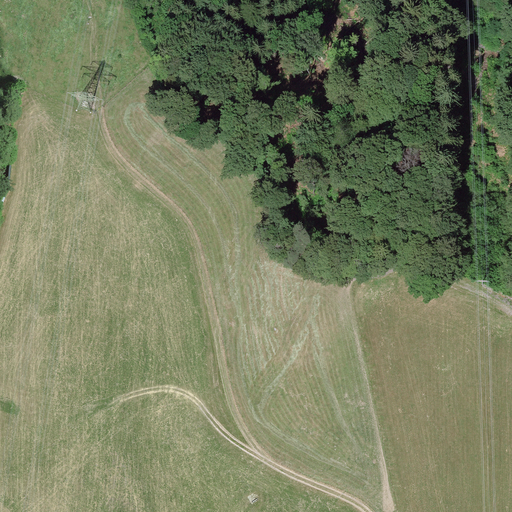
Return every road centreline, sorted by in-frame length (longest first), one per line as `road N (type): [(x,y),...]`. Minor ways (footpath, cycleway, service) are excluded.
road 1 (track): [(80,0),(107,136),(195,243),(227,389),(246,436),(268,463)]
road 2 (track): [(107,409),(142,391),(171,389),(197,402),(234,443),(367,511)]
road 3 (track): [(511,309),(408,264),(363,275)]
